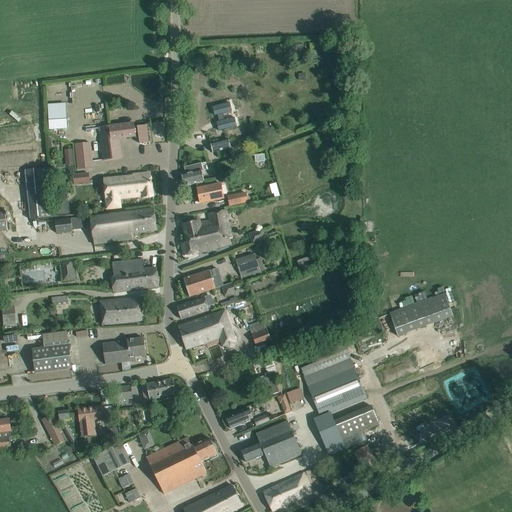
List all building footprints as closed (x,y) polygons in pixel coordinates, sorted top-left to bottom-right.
[(213,107),(215,116),(218,115),(219,121),(217,122),(219,131),(237,126),(234,118),(225,120),(223,114),(232,111),(230,103),(213,107)] [(268,135),(264,121),(254,124),(256,131),(249,133),(251,140),(268,135)] [(103,161),(106,160),(122,158),(119,139),(139,136),(140,144),(150,143),(147,126),(137,127),(137,128),(134,128),(134,124),(124,125),(99,128),(103,161)] [(229,140),(211,144),(213,152),(231,148),(229,140)] [(91,143),(75,144),(77,170),(93,168),(91,143)] [(65,150),(66,166),(73,165),(72,150),(65,150)] [(184,187),(204,182),(202,171),(203,171),(201,163),(184,168),(186,174),(182,176),(184,187)] [(47,168),(26,170),(31,220),(53,217),(47,168)] [(73,173),(74,182),(91,181),(90,171),(73,173)] [(150,173),(141,174),(133,175),(133,177),(105,180),(104,180),(107,210),(121,208),(120,199),(142,197),(142,198),(153,197),(150,173)] [(200,203),(210,201),(224,199),(221,184),(197,189),(200,203)] [(228,198),(230,206),(247,202),(245,194),(228,198)] [(67,198),(56,199),(58,214),(69,213),(67,198)] [(94,245),(123,241),(133,240),(132,234),(157,231),(154,209),(90,218),(94,245)] [(228,220),(226,211),(208,215),(210,222),(200,224),(200,221),(195,223),(194,219),(190,220),(191,223),(183,225),(187,243),(181,244),(184,256),(209,251),(229,245),(227,238),(230,238),(226,221),(228,220)] [(57,232),(58,232),(82,230),(81,227),(87,227),(86,217),(75,218),(75,217),(56,219),(57,232)] [(249,232),(252,243),(269,237),(267,231),(265,233),(263,227),(249,232)] [(318,262),(315,253),(296,260),(299,269),(318,262)] [(241,274),(261,268),(257,254),(237,261),(241,274)] [(112,293),(149,288),(159,287),(157,268),(144,270),(143,260),(113,264),(115,280),(111,281),(112,293)] [(77,282),(74,262),(61,263),(63,284),(77,282)] [(190,297),(199,294),(215,289),(210,271),(184,279),(190,297)] [(445,294),(390,314),(398,337),(453,317),(445,294)] [(67,297),(51,298),(52,305),(68,303),(67,297)] [(102,325),(132,322),(142,321),(141,299),(100,302),(102,325)] [(181,320),(190,317),(209,311),(205,299),(193,303),(177,307),(181,320)] [(1,306),(2,325),(15,324),(15,305),(1,306)] [(223,347),(232,344),(237,343),(225,311),(178,327),(186,350),(206,343),(208,348),(221,343),(223,347)] [(257,347),(272,341),(264,322),(249,327),(257,347)] [(53,334),(55,347),(33,350),(36,374),(72,369),(67,332),(53,334)] [(103,345),(104,355),(105,365),(130,362),(130,358),(146,356),(144,338),(128,340),(128,342),(103,345)] [(309,386),(353,368),(341,338),(312,350),(316,361),(300,367),(309,386)] [(264,364),(267,373),(275,371),(272,362),(264,364)] [(320,417),(366,397),(353,368),(309,386),(307,387),(320,417)] [(276,381),(267,383),(266,377),(261,378),(264,396),(279,393),(276,381)] [(150,400),(176,395),(173,379),(146,385),(150,400)] [(118,388),(119,398),(120,401),(136,398),(134,386),(118,388)] [(285,394),(278,397),(280,403),(281,402),(285,412),(291,410),(285,394)] [(372,406),(310,431),(319,451),(380,426),(372,406)] [(78,410),(80,420),(81,431),(93,429),(92,421),(103,420),(102,407),(78,410)] [(231,429),(240,426),(247,423),(246,421),(253,419),(249,409),(226,419),(231,429)] [(59,419),(70,418),(69,411),(58,412),(59,419)] [(61,432),(52,414),(42,419),(56,446),(64,442),(59,433),(61,432)] [(267,415),(254,420),(256,426),(270,421),(267,415)] [(0,420),(0,449),(11,448),(9,432),(11,432),(9,419),(0,420)] [(270,468),(280,464),(301,455),(287,421),(256,434),(260,443),(241,450),(247,463),(265,456),(270,468)] [(119,440),(114,428),(107,431),(111,443),(119,440)] [(144,449),(154,445),(148,432),(138,436),(144,449)] [(197,453),(212,445),(209,438),(192,446),(188,438),(179,442),(146,458),(155,477),(180,464),(179,461),(184,458),(185,459),(197,453)] [(217,455),(212,445),(197,453),(185,459),(184,458),(179,461),(180,464),(155,477),(164,494),(198,478),(207,474),(201,462),(217,455)] [(130,463),(121,446),(95,459),(104,477),(130,463)] [(364,448),(360,450),(369,468),(370,468),(376,464),(377,464),(367,446),(364,448)] [(264,493),(273,511),(311,494),(308,488),(310,487),(304,473),(264,493)] [(134,484),(130,475),(119,480),(123,489),(134,484)] [(232,486),(223,490),(181,511),(231,511),(243,506),(232,486)] [(130,503),(141,499),(137,490),(126,495),(130,503)]
